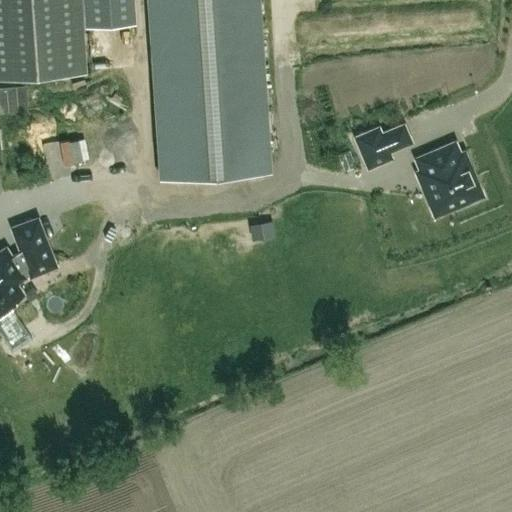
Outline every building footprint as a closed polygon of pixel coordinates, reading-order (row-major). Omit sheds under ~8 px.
[(0,0),(0,76),(85,71),(80,0),(0,0)] [(150,0),(162,175),(267,168),(256,0),(150,0)] [(25,83),(0,84),(0,110),(27,109),(25,83)] [(404,121),(380,131),(378,126),(356,136),(368,165),(390,156),(389,151),(412,141),(404,121)] [(462,161),(454,141),(417,157),(432,194),(428,196),(433,207),(442,211),(453,206),(451,201),(475,191),(469,177),(473,175),(467,159),(462,161)] [(0,247),(0,307),(8,302),(22,293),(14,282),(25,275),(22,271),(29,266),(32,272),(54,263),(42,233),(20,242),(22,247),(12,254),(6,244),(0,247)] [(87,285),(78,300),(93,309),(102,294),(87,285)]
